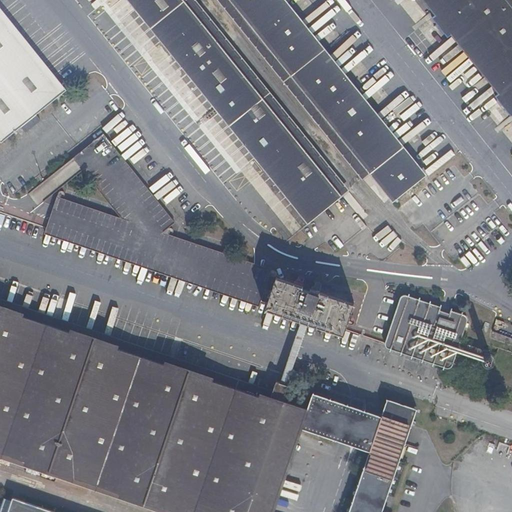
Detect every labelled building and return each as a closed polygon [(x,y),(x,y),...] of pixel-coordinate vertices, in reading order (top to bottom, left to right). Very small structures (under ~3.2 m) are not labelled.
[(132,0),(311,220),(341,196),(182,0),(132,0)] [(422,178),(278,0),(228,0),(392,202),(422,178)] [(511,0),(429,0),(440,13),(431,18),(447,38),(455,31),(502,90),(494,96),(511,116),(511,114),(511,0)] [(0,141),(0,142),(60,95),(0,20),(0,141)] [(266,308),(302,320),(309,323),(344,334),(355,303),(309,287),(308,291),(301,289),(303,285),(277,276),(266,308)] [(447,364),(462,319),(405,299),(390,344),(447,364)] [(0,447),(189,511),(245,511),(280,410),(0,314),(0,447)] [(302,320),(294,344),(280,383),(288,386),(301,347),(309,323),(302,320)] [(511,365),(510,367),(508,369),(503,367),(502,365),(502,363),(500,360),(498,358),(494,358),(492,358),(488,359),(486,361),(486,364),(485,367),(487,371),(489,373),(492,375),(496,374),(498,373),(501,371),(502,370),(507,372),(507,374),(507,376),(510,379),(511,381),(511,365)] [(288,386),(280,383),(276,382),(271,398),(283,402),(288,386)] [(322,440),(367,456),(348,511),(379,511),(412,414),(385,405),(381,415),(379,421),(345,409),(312,398),(310,397),(305,412),(303,417),(298,432),(300,433),(322,440)] [(303,417),(305,412),(282,404),(280,410),(245,511),(272,511),(300,433),(298,432),(303,417)] [(52,511),(12,498),(7,511),(52,511)]
